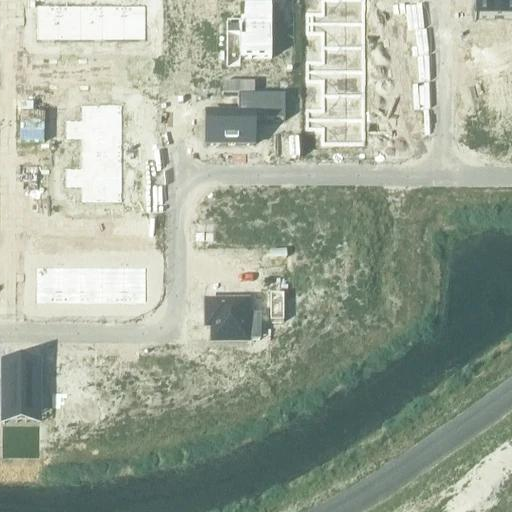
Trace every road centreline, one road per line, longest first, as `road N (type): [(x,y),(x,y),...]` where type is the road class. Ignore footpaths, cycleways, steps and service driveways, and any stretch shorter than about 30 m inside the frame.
road 1 (residential): [(0,334),(146,334),(162,327),(174,309),(176,174)]
road 2 (residential): [(176,174),(443,175)]
road 3 (tertiary): [(511,393),(334,511)]
road 4 (residential): [(443,175),(440,0)]
